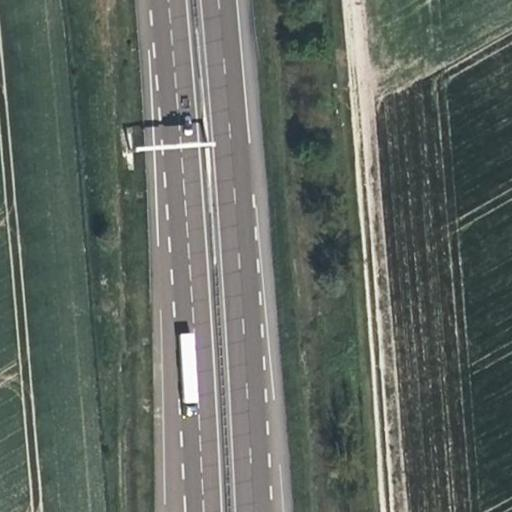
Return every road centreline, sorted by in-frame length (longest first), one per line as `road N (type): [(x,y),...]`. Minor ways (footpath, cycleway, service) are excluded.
road 1 (track): [(89,511),(42,0)]
road 2 (track): [(407,511),(395,191),(370,0)]
road 3 (motorway): [(251,511),(217,0)]
road 4 (motorway): [(168,0),(200,408)]
